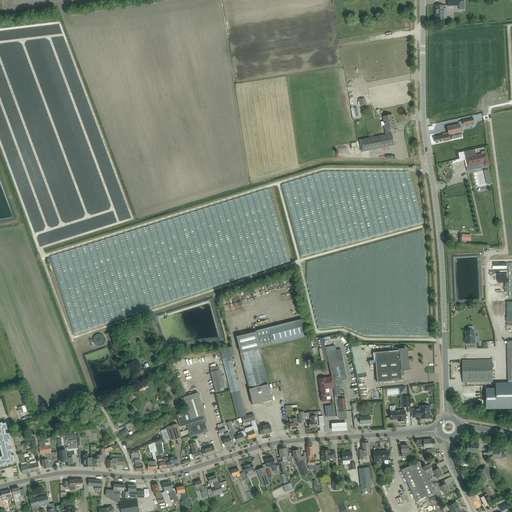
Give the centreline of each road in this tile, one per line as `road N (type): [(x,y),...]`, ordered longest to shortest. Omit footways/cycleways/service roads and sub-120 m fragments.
road 1 (tertiary): [(0,486),(64,472),(162,476),(281,441),(437,430)]
road 2 (unclassified): [(446,416),(441,253),(422,129),(420,0)]
